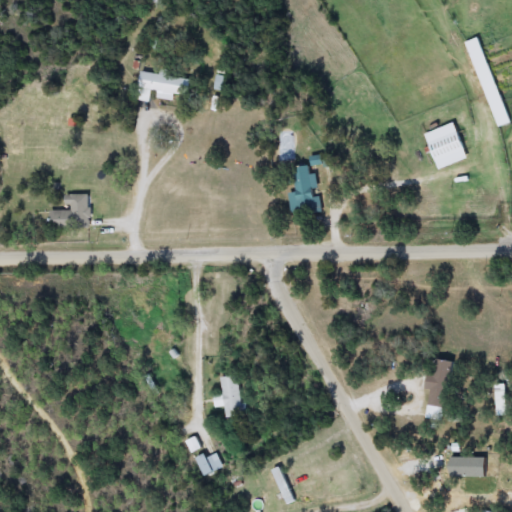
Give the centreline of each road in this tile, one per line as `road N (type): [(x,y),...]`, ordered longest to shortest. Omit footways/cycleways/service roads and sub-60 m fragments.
road 1 (residential): [(0,252),(511,252)]
road 2 (residential): [(408,511),(285,298),(273,253)]
road 3 (residential): [(431,0),(470,75),(511,252)]
